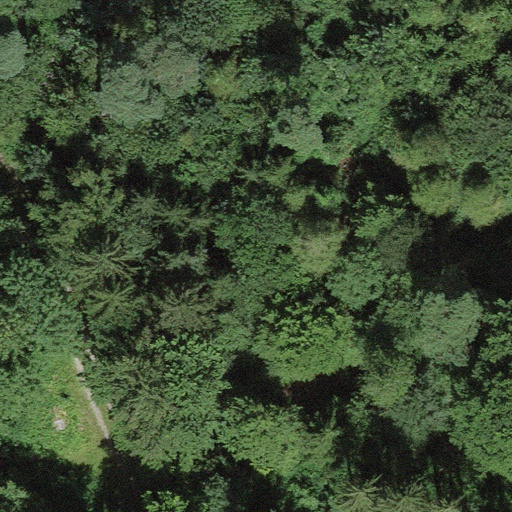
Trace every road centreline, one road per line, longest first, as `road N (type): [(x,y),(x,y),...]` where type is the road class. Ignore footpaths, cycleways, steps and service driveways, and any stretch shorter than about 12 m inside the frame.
road 1 (track): [(0,417),(497,287),(511,274)]
road 2 (track): [(147,511),(0,162)]
